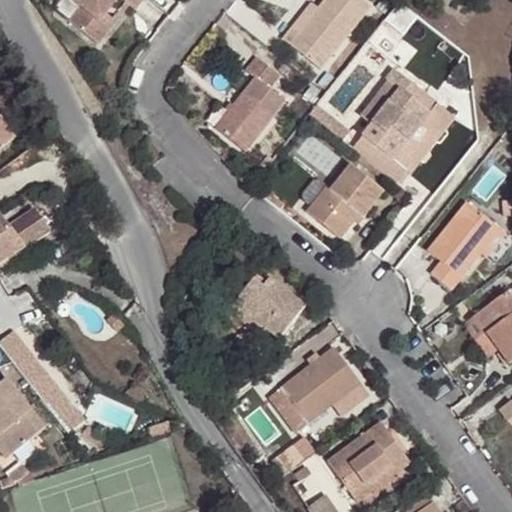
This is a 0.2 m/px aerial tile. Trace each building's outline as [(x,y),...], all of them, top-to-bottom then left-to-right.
[(69,0),(70,0),(82,10),(70,26),(97,48),(110,31),(102,24),(120,1),(129,8),(134,12),(144,0),(69,0)] [(303,34),(296,28),(284,43),(322,72),(372,11),(358,0),(330,0),(320,13),(303,34)] [(102,24),(110,31),(129,8),(120,1),(102,24)] [(313,7),(296,28),(303,34),(320,13),(313,7)] [(255,80),(216,130),(246,153),(285,103),(270,91),(279,78),(256,59),(246,73),(255,80)] [(384,77),(392,83),(402,91),(365,139),(410,173),(421,158),(417,156),(410,150),(436,116),(409,96),(416,87),(391,68),(384,77)] [(392,83),(355,131),(365,139),(402,91),(392,83)] [(443,122),(436,116),(410,150),(417,156),(443,122)] [(386,179),(364,162),(360,167),(382,184),(386,179)] [(338,244),(353,225),(358,218),(362,221),(369,212),(367,210),(380,193),(350,170),(330,195),(326,191),(319,185),(313,184),(300,202),(302,207),(309,212),(305,218),(338,244)] [(382,195),(380,193),(367,210),(369,212),(382,195)] [(478,258),(497,233),(464,207),(425,256),(439,267),(428,280),(448,295),(478,258)] [(0,215),(0,265),(47,233),(34,215),(11,230),(0,215)] [(358,218),(353,225),(358,229),(364,222),(362,221),(358,218)] [(393,264),(410,240),(389,225),(372,250),(393,264)] [(503,239),(497,233),(478,258),(484,262),(503,239)] [(238,243),(227,257),(247,274),(259,261),(238,243)] [(257,280),(253,285),(262,292),(267,287),(257,280)] [(262,292),(253,285),(227,315),(240,326),(245,321),(266,338),(268,336),(277,344),(305,311),(271,283),(267,287),(262,292)] [(472,320),(498,353),(508,368),(511,365),(511,302),(506,295),(472,320)] [(486,361),(498,353),(472,320),(462,328),(486,361)] [(245,321),(240,326),(261,344),(266,338),(245,321)] [(0,350),(47,414),(62,403),(12,335),(0,345),(0,350)] [(332,409),(361,388),(334,350),(269,400),(297,436),(332,409)] [(0,445),(0,448),(12,465),(46,440),(9,388),(0,394),(0,440),(2,444),(0,445)] [(369,399),(361,388),(332,409),(341,420),(369,399)] [(47,414),(66,441),(76,434),(66,421),(72,417),(62,403),(47,414)] [(511,422),(511,406),(511,405),(501,413),(510,424),(511,422)] [(391,471),(397,478),(411,467),(381,425),(327,465),(358,506),(372,495),(367,488),(391,471)] [(0,459),(6,469),(12,465),(0,448),(0,445),(2,444),(0,440),(0,459)] [(372,495),(397,478),(391,471),(367,488),(372,495)] [(422,494),(400,510),(401,511),(426,511),(432,508),(422,494)] [(337,511),(327,497),(310,509),(311,511),(337,511)]
